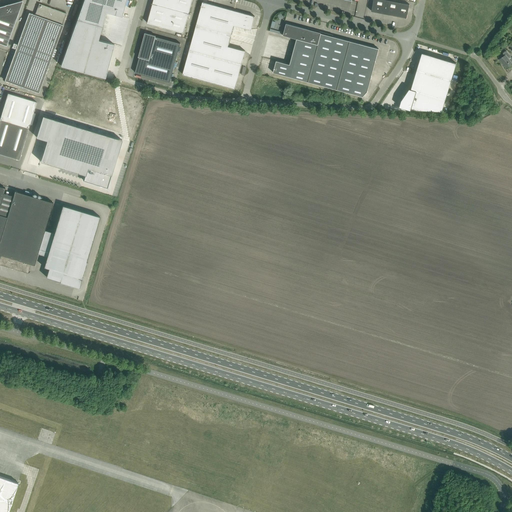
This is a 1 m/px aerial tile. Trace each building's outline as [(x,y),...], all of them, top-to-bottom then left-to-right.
[(5,5),(0,6),(0,25),(12,30),(23,0),(9,4),(8,4),(8,5),(6,5),(5,5)] [(83,0),(60,65),(105,78),(114,44),(98,40),(106,12),(122,17),(126,0),(83,0)] [(153,0),(147,23),(183,33),(192,0),(153,0)] [(373,0),(371,11),(385,14),(387,0),(373,0)] [(387,0),(385,14),(398,16),(401,2),(388,0),(387,0)] [(251,30),(251,29),(255,16),(203,2),(183,74),(235,89),(245,51),(228,46),(234,25),(251,30)] [(401,2),(398,16),(407,18),(409,4),(401,2)] [(29,13),(5,80),(38,93),(63,25),(62,25),(66,13),(39,4),(35,15),(29,13)] [(276,61),(273,72),(363,96),(367,91),(376,60),(379,49),(359,43),(333,36),(333,35),(310,29),(310,30),(286,23),(283,35),(297,39),(290,64),(276,61)] [(0,43),(6,46),(12,30),(0,25),(0,43)] [(135,72),(170,82),(180,43),(156,37),(156,36),(145,33),(138,57),(139,57),(135,72)] [(499,59),(506,68),(511,63),(511,58),(510,56),(507,51),(506,51),(505,51),(504,52),(503,53),(503,54),(504,56),(499,59)] [(401,100),(399,106),(411,110),(411,108),(417,110),(442,111),(456,63),(422,52),(411,89),(409,88),(401,100)] [(8,93),(0,118),(0,154),(19,160),(37,102),(8,93)] [(43,114),(36,136),(46,139),(40,160),(85,175),(83,180),(107,188),(122,140),(43,114)] [(34,265),(37,254),(45,230),(53,202),(15,191),(7,217),(0,214),(0,264),(0,265),(1,264),(24,271),(24,272),(25,271),(30,273),(28,272),(30,264),(34,265)] [(45,230),(37,254),(47,256),(44,267),(49,268),(46,277),(60,281),(60,282),(79,288),(87,262),(86,262),(100,217),(63,205),(54,233),(45,230)] [(0,511),(7,511),(18,482),(0,475),(0,511)]
